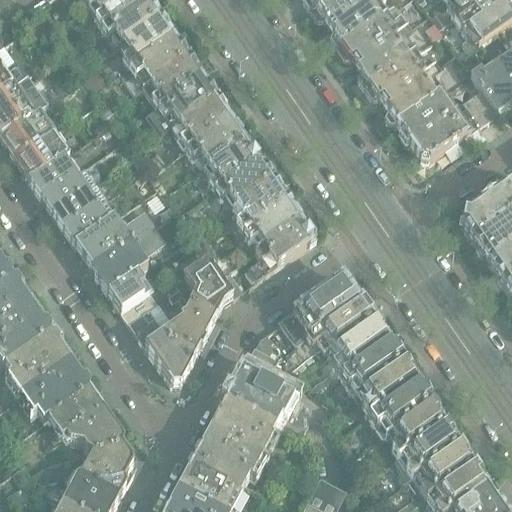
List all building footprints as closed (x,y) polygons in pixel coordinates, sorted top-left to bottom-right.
[(60,0),(47,0),(27,14),(32,21),(60,0)] [(81,0),(89,11),(105,0),(81,0)] [(98,34),(143,3),(141,0),(105,0),(89,11),(96,21),(91,25),(98,34)] [(308,17),(331,0),(303,0),(304,0),(301,6),(308,17)] [(327,33),(374,0),(331,0),(308,17),(316,27),(323,27),(327,33)] [(336,56),(383,22),(377,13),(382,9),(375,0),(374,0),(327,33),(332,39),(331,39),(329,45),(328,45),(336,56)] [(500,7),(494,0),(445,0),(440,4),(446,13),(444,15),(450,25),(470,11),(478,22),(500,7)] [(117,51),(160,21),(153,10),(152,10),(149,10),(148,9),(148,10),(143,3),(98,34),(104,44),(109,41),(117,51)] [(475,54),(511,28),(511,24),(500,7),(478,22),(470,11),(450,25),(464,46),(468,44),(475,54)] [(355,72),(403,39),(389,18),(383,22),(336,56),(343,67),(344,67),(350,66),(350,67),(351,66),(355,72)] [(414,32),(422,25),(419,20),(410,26),(414,32)] [(126,76),(172,44),(167,38),(168,37),(168,33),(169,33),(160,21),(117,51),(123,61),(118,64),(126,76)] [(439,30),(434,21),(427,26),(433,34),(439,30)] [(55,35),(46,22),(37,28),(46,42),(55,35)] [(416,35),(425,29),(422,25),(414,32),(416,35)] [(47,42),(46,42),(37,28),(7,50),(11,56),(30,44),(35,52),(47,42)] [(74,51),(86,43),(82,38),(70,47),(74,51)] [(363,96),(412,63),(404,52),(409,49),(403,39),(355,72),(359,79),(356,85),(363,96)] [(511,42),(503,49),(510,61),(491,73),(511,100),(511,42)] [(41,49),(47,57),(53,53),(47,44),(41,49)] [(147,91),(189,62),(181,51),(177,50),(176,50),(172,44),(126,76),(121,80),(135,101),(147,91)] [(22,85),(12,72),(14,71),(1,53),(0,54),(0,100),(13,91),(22,85)] [(154,116),(200,85),(196,79),(196,78),(197,74),(189,62),(147,91),(154,101),(147,106),(154,116)] [(382,112),(431,80),(423,68),(418,72),(412,63),(363,96),(371,106),(378,106),(382,112)] [(468,81),(462,73),(457,76),(463,85),(468,81)] [(511,110),(511,100),(491,73),(481,80),(479,77),(468,84),(479,99),(495,122),(511,110)] [(395,132),(441,99),(434,89),(441,83),(436,76),(431,80),(382,112),(387,118),(386,118),(384,124),(383,125),(389,132),(389,131),(395,132)] [(101,91),(95,82),(81,91),(88,100),(101,91)] [(175,131),(217,103),(209,92),(205,91),(200,85),(154,116),(160,125),(167,121),(175,131)] [(0,143),(33,120),(13,91),(0,100),(0,143)] [(59,103),(64,100),(59,94),(49,101),(53,107),(59,103)] [(428,170),(495,122),(479,99),(462,111),(465,116),(456,121),(441,99),(395,132),(394,132),(400,140),(399,140),(400,141),(399,144),(403,150),(407,151),(419,168),(428,169),(428,170)] [(59,103),(53,107),(49,110),(55,118),(65,111),(59,103)] [(182,156),(228,125),(224,119),(225,119),(224,119),(225,115),(217,103),(175,131),(168,136),(182,156)] [(106,111),(99,116),(103,123),(111,118),(106,111)] [(0,145),(13,165),(52,138),(38,117),(33,120),(0,143),(0,145)] [(203,173),(245,144),(238,133),(237,133),(234,132),(233,132),(228,125),(182,156),(188,166),(195,161),(203,173)] [(111,134),(109,132),(106,126),(93,135),(97,141),(99,143),(111,134)] [(29,187),(61,166),(67,161),(52,138),(13,165),(29,187)] [(210,198),(256,166),(252,160),(253,160),(253,156),(254,156),(245,144),(203,173),(210,183),(203,188),(210,198)] [(166,170),(158,160),(150,167),(157,176),(166,170)] [(39,204),(72,181),(61,166),(29,187),(29,188),(39,204)] [(231,213),(273,184),(266,173),(266,174),(262,173),(261,173),(256,166),(210,198),(217,207),(224,203),(231,213)] [(72,182),(72,181),(39,204),(51,220),(83,198),(95,189),(84,174),(72,182)] [(136,184),(148,201),(153,196),(143,180),(136,184)] [(239,239),(285,207),(281,201),(281,200),(282,197),(282,196),(273,184),(231,213),(239,224),(231,229),(239,239)] [(511,223),(511,188),(463,223),(461,233),(473,251),(511,223)] [(62,236),(94,214),(83,198),(51,220),(62,236)] [(192,218),(207,208),(204,203),(193,210),(188,213),(192,218)] [(259,254),(299,227),(300,223),(295,215),(294,215),(290,214),(285,207),(239,239),(246,249),(252,244),(259,254)] [(74,253),(105,230),(94,214),(62,236),(74,253)] [(168,214),(158,220),(163,226),(172,220),(168,214)] [(488,272),(511,255),(511,223),(473,251),(488,272)] [(143,257),(134,244),(127,234),(122,237),(113,225),(105,230),(74,253),(107,302),(147,274),(138,261),(143,257)] [(299,227),(259,254),(252,259),(258,267),(243,277),(253,291),(314,249),(314,248),(314,247),(314,243),(309,235),(304,234),(299,227)] [(503,295),(511,288),(511,255),(488,272),(503,295)] [(216,284),(207,272),(197,258),(167,279),(179,296),(183,303),(188,310),(181,324),(183,328),(175,334),(170,327),(162,333),(161,332),(157,335),(172,355),(175,353),(195,364),(223,312),(231,306),(216,284)] [(226,277),(235,271),(226,258),(207,272),(216,284),(226,277)] [(0,292),(10,285),(0,270),(0,292)] [(156,312),(149,302),(160,294),(147,274),(107,302),(129,333),(156,313),(156,312)] [(242,299),(226,277),(216,284),(231,306),(242,299)] [(49,341),(29,312),(10,285),(0,292),(0,361),(7,371),(49,341)] [(300,350),(356,310),(351,303),(352,297),(347,290),(342,290),(341,289),(278,332),(287,344),(294,354),(300,350)] [(174,310),(183,303),(179,296),(169,303),(174,310)] [(332,357),(374,328),(359,307),(356,310),(300,350),(294,354),(278,365),(277,367),(273,378),(290,387),(332,357)] [(157,335),(161,332),(157,327),(163,322),(156,313),(129,333),(169,392),(180,391),(195,364),(175,353),(172,355),(157,335)] [(339,384),(388,349),(374,328),(332,357),(339,367),(331,372),(339,384)] [(88,398),(68,368),(49,341),(7,371),(12,379),(5,384),(31,421),(38,416),(46,427),(88,398)] [(278,365),(294,354),(287,344),(274,355),(262,343),(259,345),(254,354),(277,367),(278,365)] [(353,403),(402,369),(388,349),(339,384),(353,403)] [(277,367),(254,354),(248,366),(273,378),(277,367)] [(368,425),(417,390),(402,369),(353,403),(368,425)] [(286,421),(294,405),(242,377),(226,408),(274,435),(282,419),(286,421)] [(313,402),(332,389),(327,381),(308,394),(313,402)] [(389,439),(431,410),(417,390),(368,425),(375,435),(383,429),(389,439)] [(124,448),(103,418),(88,398),(46,427),(60,448),(64,446),(70,453),(79,455),(84,463),(90,467),(94,468),(96,464),(102,468),(120,456),(118,452),(124,448)] [(252,487),(272,448),(269,446),(274,435),(226,408),(194,467),(243,494),(247,485),(252,487)] [(403,460),(443,432),(438,424),(438,420),(431,410),(389,439),(397,450),(390,456),(396,465),(403,460)] [(302,443),(284,432),(282,436),(300,447),(302,443)] [(418,481),(458,454),(452,445),(452,441),(448,434),(447,434),(444,433),(443,432),(403,460),(411,470),(403,476),(411,487),(418,481)] [(342,441),(337,434),(329,439),(334,447),(342,441)] [(115,511),(133,479),(131,474),(131,473),(131,467),(131,466),(132,461),(124,448),(118,452),(120,456),(102,468),(96,464),(94,468),(90,467),(79,488),(73,490),(60,511),(115,511)] [(417,511),(425,507),(472,474),(466,465),(466,461),(462,455),(458,454),(418,481),(426,492),(418,497),(422,502),(409,511),(408,509),(403,511),(417,511)] [(285,471),(273,464),(269,470),(282,477),(285,471)] [(238,511),(242,506),(238,504),(243,494),(194,467),(169,511),(238,511)] [(374,480),(385,473),(381,468),(371,475),(374,480)] [(282,477),(269,470),(266,475),(279,482),(282,477)] [(481,486),(480,482),(481,482),(476,475),(476,476),(472,474),(425,507),(429,511),(459,511),(486,493),(481,486)] [(25,484),(19,476),(12,480),(18,489),(25,484)] [(29,497),(36,486),(28,482),(22,492),(29,497)] [(501,511),(487,492),(486,493),(459,511),(501,511)] [(28,504),(23,497),(14,503),(19,510),(28,504)]
